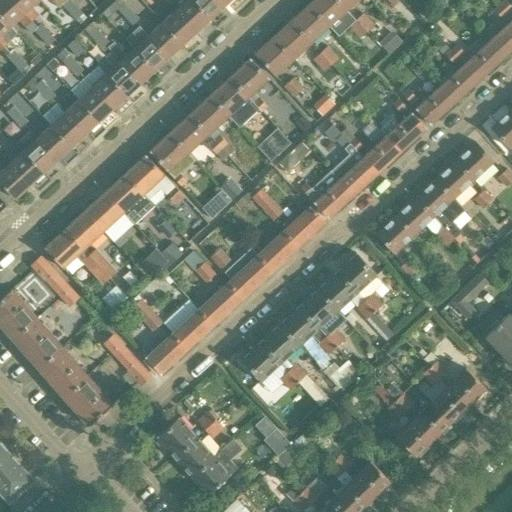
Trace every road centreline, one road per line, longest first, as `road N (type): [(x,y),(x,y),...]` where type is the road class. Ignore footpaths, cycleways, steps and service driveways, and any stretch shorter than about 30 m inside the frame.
road 1 (residential): [(511,70),(85,477)]
road 2 (residential): [(285,0),(0,268)]
road 3 (residential): [(408,511),(511,409)]
road 4 (residential): [(85,477),(0,382)]
